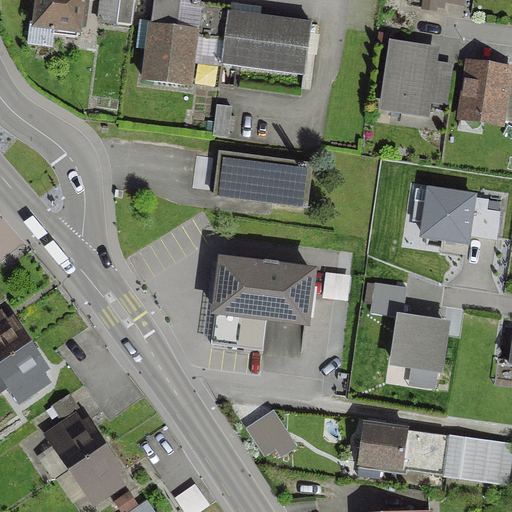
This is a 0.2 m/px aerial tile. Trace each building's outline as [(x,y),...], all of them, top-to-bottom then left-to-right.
[(35,0),(32,26),(48,28),(48,31),(51,31),(50,35),(74,39),(78,12),(80,12),(80,10),(78,10),(79,0),(35,0)] [(128,26),(131,0),(99,0),(96,21),(128,26)] [(219,67),(219,66),(301,76),(308,24),(227,13),(227,7),(170,0),(151,0),(141,81),(186,86),(189,63),(219,67)] [(376,34),(375,43),(383,44),(385,35),(376,34)] [(431,51),(392,45),(384,94),(424,100),(431,51)] [(506,72),(466,66),(459,116),(498,121),(511,122),(511,82),(504,82),(506,72)] [(225,138),(228,108),(214,106),(211,136),(225,138)] [(217,154),(212,197),(303,209),(309,166),(217,154)] [(474,203),(430,197),(427,212),(419,211),(417,228),(425,229),(422,248),(467,254),(474,203)] [(260,351),(264,313),(303,318),(309,273),(274,269),(275,264),(262,262),(262,267),(220,262),(209,344),(260,351)] [(353,302),(355,276),(330,274),(328,300),(353,302)] [(375,314),(409,318),(413,286),(379,283),(375,314)] [(0,362),(28,344),(12,322),(7,325),(0,315),(0,362)] [(451,331),(397,325),(391,375),(445,381),(451,331)] [(8,390),(16,402),(32,392),(28,386),(34,383),(29,376),(43,367),(28,344),(0,362),(0,379),(7,390),(8,390)] [(51,406),(58,417),(71,408),(64,398),(51,406)] [(271,464),(300,445),(279,413),(250,431),(271,464)] [(52,448),(67,471),(102,447),(87,424),(73,434),(69,427),(63,431),(59,425),(44,436),(52,448)] [(404,431),(362,425),(356,463),(503,484),(507,452),(488,449),(489,446),(484,442),(459,438),(446,444),(403,438),(404,431)] [(103,479),(112,473),(117,469),(102,447),(67,471),(91,505),(107,494),(102,488),(108,485),(103,479)] [(200,488),(181,500),(189,511),(205,511),(212,508),(200,488)] [(151,511),(144,502),(128,511),(151,511)]
